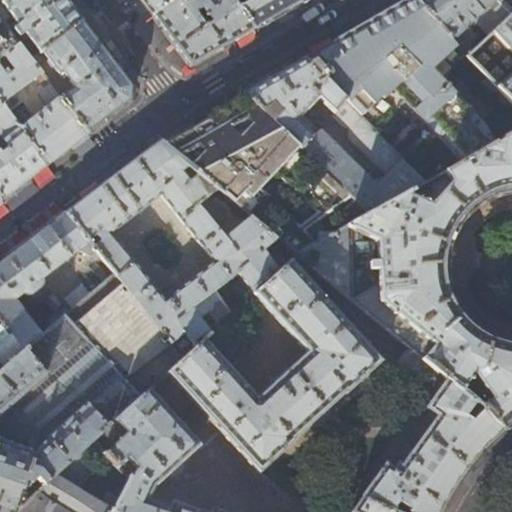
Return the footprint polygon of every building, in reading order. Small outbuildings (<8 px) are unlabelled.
[(6,0),(0,5),(0,18),(3,22),(11,16),(16,22),(12,25),(14,29),(21,36),(21,37),(22,37),(23,37),(24,37),(25,36),(26,36),(40,54),(82,21),(66,0),(6,0)] [(140,0),(152,15),(173,0),(140,0)] [(173,0),(152,15),(171,41),(190,66),(224,46),(253,29),(230,0),(216,0),(213,2),(211,0),(173,0)] [(230,0),(253,29),(291,8),(304,0),(230,0)] [(509,135),(491,115),(508,100),(467,57),(413,0),(405,0),(396,5),(363,24),(333,42),(456,165),(480,151),(503,138),(509,135)] [(511,11),(500,0),(413,0),(467,57),(475,50),(463,40),(461,41),(457,37),(472,22),(487,38),(511,14),(511,11)] [(511,14),(487,38),(475,50),(467,57),(508,100),(511,104),(511,14)] [(0,58),(3,56),(19,44),(3,22),(0,18),(0,58)] [(82,21),(40,54),(32,60),(35,64),(44,57),(60,78),(64,76),(71,85),(71,89),(60,97),(87,134),(114,113),(129,102),(131,87),(113,62),(82,21)] [(320,49),(303,59),(425,182),(456,165),(333,42),(320,49)] [(32,60),(19,44),(3,56),(11,66),(3,72),(0,67),(0,100),(2,103),(42,73),(35,64),(32,60)] [(403,194),(412,189),(425,182),(303,59),(281,71),(242,94),(246,97),(369,213),(403,194)] [(60,97),(57,93),(54,89),(46,79),(37,86),(40,91),(36,94),(47,107),(32,119),(22,105),(10,114),(47,165),(62,153),(87,134),(60,97)] [(165,143),(164,144),(218,189),(250,216),(278,239),(296,254),(317,242),(347,226),(369,213),(246,97),(245,98),(219,113),(165,143)] [(10,114),(2,103),(0,100),(0,199),(1,200),(27,180),(47,165),(10,114)] [(347,226),(377,241),(378,284),(350,299),(409,348),(488,414),(504,432),(511,424),(511,135),(509,135),(503,138),(500,151),(480,151),(412,189),(420,201),(403,194),(347,226)] [(101,239),(92,246),(96,251),(101,258),(171,343),(184,332),(195,347),(203,339),(212,331),(194,307),(239,272),(255,292),(279,270),(264,251),(278,239),(250,216),(226,236),(217,225),(228,216),(218,203),(207,212),(200,204),(218,189),(164,144),(160,141),(159,141),(116,174),(65,213),(88,241),(97,234),(101,239)] [(92,246),(88,241),(65,213),(0,262),(0,370),(42,336),(14,301),(23,294),(24,295),(25,296),(26,296),(27,296),(28,296),(29,296),(30,296),(42,287),(43,286),(44,285),(44,284),(44,283),(44,282),(44,281),(43,280),(43,279),(79,251),(89,256),(96,251),(92,246)] [(350,299),(347,226),(317,242),(318,273),(350,299)] [(64,316),(65,317),(139,398),(148,390),(166,373),(183,358),(171,343),(101,258),(76,277),(90,294),(64,316)] [(289,261),(279,270),(255,292),(253,293),(307,353),(256,399),(203,339),(195,347),(183,358),(166,373),(258,474),(292,442),(293,443),(295,440),(294,439),(343,394),(345,395),(348,392),(347,392),(379,364),(380,364),(382,362),(379,359),(378,360),(289,261)] [(65,317),(42,336),(0,370),(0,511),(14,511),(81,451),(113,421),(139,398),(65,317)] [(102,454),(127,479),(112,511),(111,511),(440,511),(443,508),(446,501),(456,486),(463,476),(466,471),(467,470),(469,467),(478,457),(484,451),(490,444),(504,432),(488,414),(409,348),(393,368),(434,398),(428,407),(427,407),(425,409),(437,417),(412,453),(407,449),(390,471),(384,466),(382,469),(350,511),(219,511),(215,510),(214,511),(195,511),(176,505),(173,511),(147,502),(154,488),(200,447),(148,390),(139,398),(113,421),(121,429),(108,441),(112,445),(102,454)] [(127,479),(102,454),(93,462),(81,451),(14,511),(111,511),(112,511),(127,479)]
